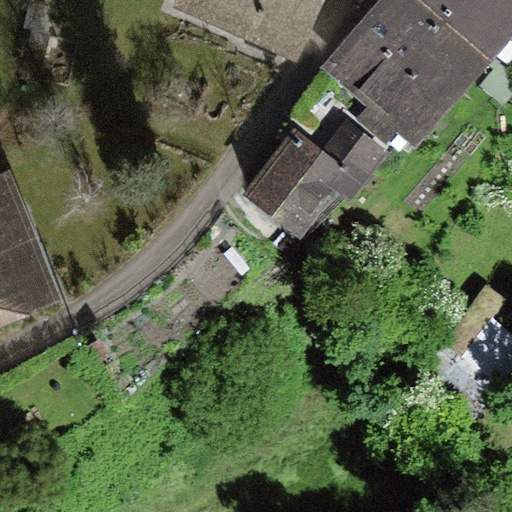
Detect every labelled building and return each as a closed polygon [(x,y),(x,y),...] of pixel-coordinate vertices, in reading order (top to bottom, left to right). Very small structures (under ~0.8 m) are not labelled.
[(189,0),(188,4),(294,51),(317,0),(189,0)] [(363,0),(352,16),(364,25),(455,98),(490,57),(423,0),(382,0),(381,0),(363,0)] [(511,0),(423,0),(490,57),(511,29),(511,0)] [(422,135),(455,98),(364,25),(334,60),(378,97),(363,114),(388,137),(404,119),(422,135)] [(328,157),(301,135),(252,195),(296,231),(337,181),(349,191),(380,152),(352,129),(328,157)] [(0,177),(0,321),(51,301),(0,177)] [(496,317),(475,303),(436,362),(457,376),(496,317)]
